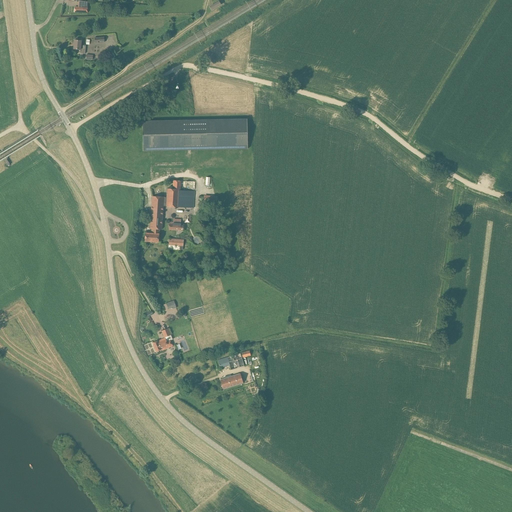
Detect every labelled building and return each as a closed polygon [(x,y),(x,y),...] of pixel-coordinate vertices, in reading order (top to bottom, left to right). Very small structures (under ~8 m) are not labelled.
[(79,0),(79,6),(79,7),(75,6),(75,13),(87,13),(88,6),(88,1),(79,0)] [(221,5),(219,2),(210,7),(212,10),(221,5)] [(82,40),(74,40),(74,49),(80,49),(80,53),(85,54),(86,45),(81,45),(82,40)] [(177,80),(175,76),(167,80),(170,84),(177,80)] [(248,149),(247,119),(142,121),(143,151),(248,149)] [(0,155),(7,166),(8,167),(10,167),(10,165),(10,164),(2,152),(1,151),(0,150),(0,155)] [(195,183),(173,181),(173,189),(168,189),(167,198),(152,197),(150,229),(152,229),(152,234),(146,233),(145,241),(159,242),(159,229),(162,229),(163,206),(194,208),(195,183)] [(173,222),(169,222),(169,230),(183,231),(184,225),(181,224),(181,223),(173,222)] [(171,335),(168,328),(162,331),(165,339),(158,341),(153,343),(156,352),(161,349),(168,346),(169,348),(173,346),(169,336),(171,335)] [(251,355),(249,346),(241,348),(243,357),(251,355)] [(244,366),(240,353),(218,360),(221,368),(229,365),(231,370),(244,366)] [(240,374),(228,377),(228,376),(225,377),(225,378),(221,379),(224,389),(243,383),(240,374)]
